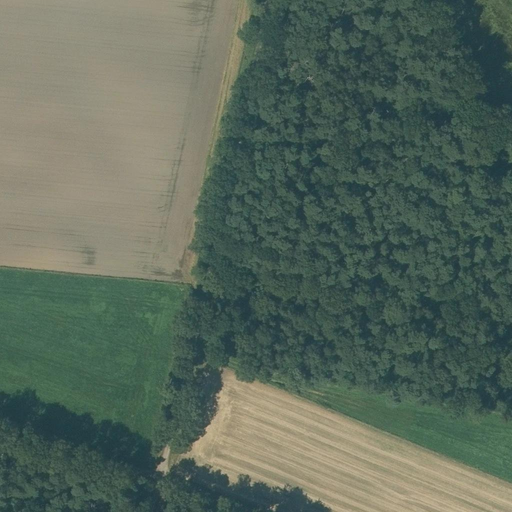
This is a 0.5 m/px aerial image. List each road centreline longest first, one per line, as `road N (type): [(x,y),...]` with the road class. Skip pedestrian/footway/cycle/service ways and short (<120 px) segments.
road 1 (track): [(156,478),(264,0)]
road 2 (track): [(202,281),(429,299)]
road 3 (track): [(0,424),(156,478)]
